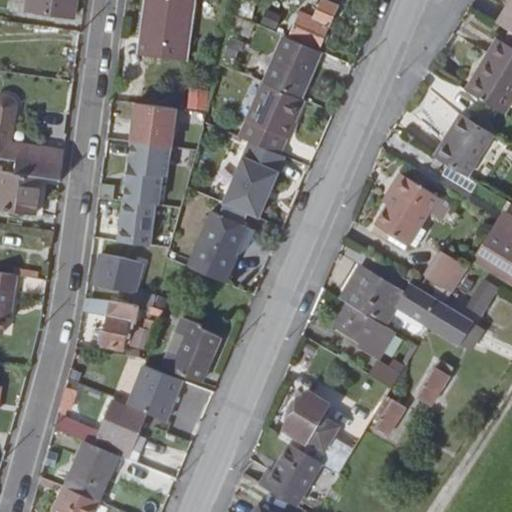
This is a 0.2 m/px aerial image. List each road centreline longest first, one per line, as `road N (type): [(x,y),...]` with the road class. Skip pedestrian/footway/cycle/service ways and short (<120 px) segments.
road 1 (unclassified): [(404,0),(191,511)]
road 2 (unclassified): [(7,511),(59,328),(104,0)]
